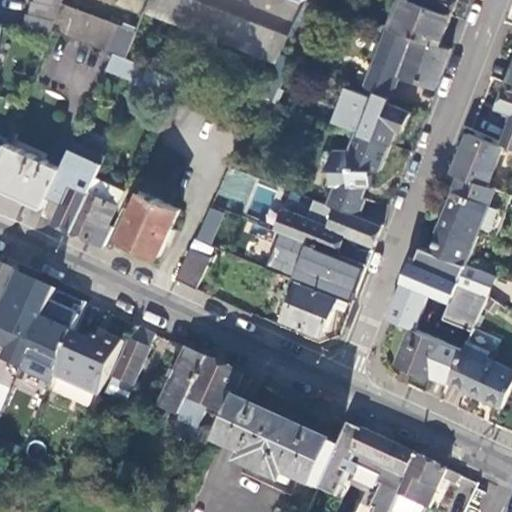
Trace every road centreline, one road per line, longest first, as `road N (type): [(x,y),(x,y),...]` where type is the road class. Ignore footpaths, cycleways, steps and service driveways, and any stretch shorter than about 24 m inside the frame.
road 1 (residential): [(495,0),(339,394)]
road 2 (residential): [(0,229),(339,394)]
road 3 (unknown): [(158,306),(207,179),(207,158),(196,144),(163,125)]
road 4 (residential): [(339,394),(511,468)]
